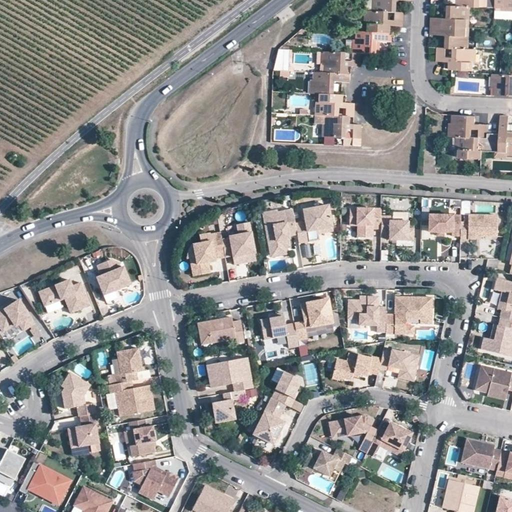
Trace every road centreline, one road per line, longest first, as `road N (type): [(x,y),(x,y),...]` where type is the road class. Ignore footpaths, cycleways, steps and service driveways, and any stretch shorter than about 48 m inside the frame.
road 1 (residential): [(438,410),(462,295),(448,276),(340,275),(166,308)]
road 2 (residential): [(511,190),(327,177),(170,200)]
road 3 (residential): [(274,487),(187,439),(166,308)]
road 4 (tertiary): [(136,160),(145,106),(284,0)]
road 5 (residential): [(438,410),(373,395),(315,407),(274,487)]
road 6 (residential): [(421,0),(416,73),(432,98),(511,106)]
road 7 (residential): [(27,368),(166,308)]
